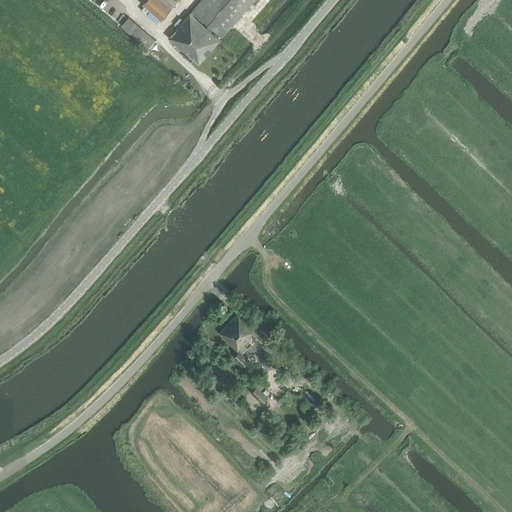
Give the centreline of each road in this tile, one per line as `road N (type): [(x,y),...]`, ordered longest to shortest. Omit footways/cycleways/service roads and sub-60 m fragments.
road 1 (tertiary): [(0,478),(72,432),(142,363),(447,0)]
road 2 (unclassified): [(0,364),(115,254),(335,0)]
road 3 (track): [(504,511),(268,282),(270,255),(246,240)]
